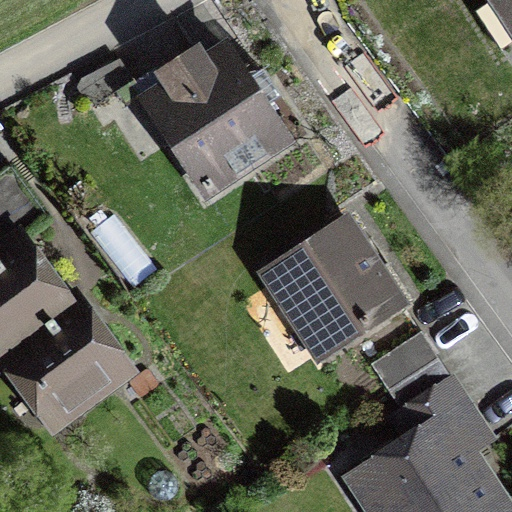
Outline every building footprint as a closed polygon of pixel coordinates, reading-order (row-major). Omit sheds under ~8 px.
[(511,0),(490,0),(475,10),(501,50),(511,42),(511,0)] [(225,47),(145,99),(206,192),(285,139),(264,106),(257,110),(241,85),(247,81),(225,47)] [(77,90),(92,116),(131,93),(116,67),(77,90)] [(0,253),(3,252),(17,241),(48,219),(11,168),(0,176),(0,253)] [(401,303),(346,219),(264,273),(266,276),(270,273),(321,351),(317,354),(318,357),(401,303)] [(0,359),(7,354),(65,307),(17,241),(3,252),(0,253),(0,359)] [(65,307),(7,354),(55,420),(122,371),(129,363),(121,351),(112,357),(72,302),(65,307)] [(388,389),(436,358),(420,332),(371,364),(388,389)] [(436,358),(388,389),(403,413),(395,418),(410,441),(354,477),(375,511),(508,511),(468,451),(457,448),(447,452),(439,440),(467,422),(470,415),(452,382),(436,358)]
